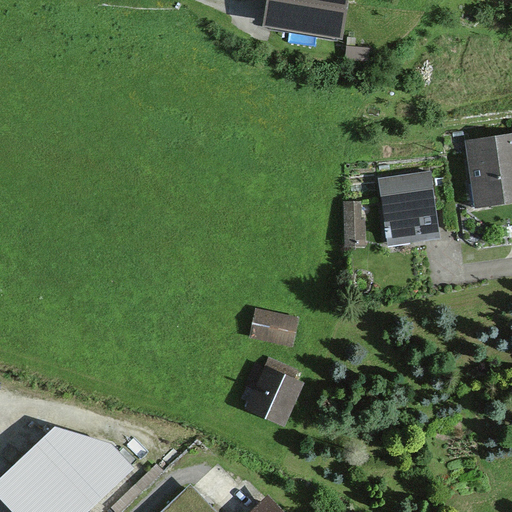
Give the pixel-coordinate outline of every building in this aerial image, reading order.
[(314,52),(327,0),(244,0),(236,32),(314,52)] [(511,207),(511,139),(447,144),(452,212),(511,207)] [(375,250),(427,243),(419,178),(367,184),(375,250)] [(308,318),(260,308),(253,338),(302,348),(308,318)] [(288,420),(303,377),(254,360),(238,403),(288,420)] [(56,420),(0,470),(0,486),(23,511),(77,511),(132,461),(109,437),(56,420)] [(289,511),(268,489),(243,511),(221,511),(191,480),(157,511),(289,511)]
